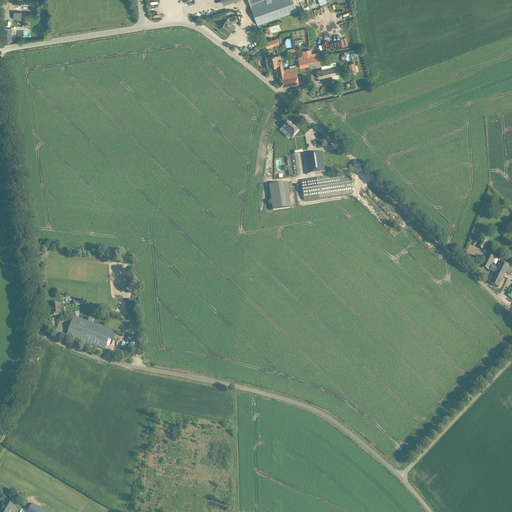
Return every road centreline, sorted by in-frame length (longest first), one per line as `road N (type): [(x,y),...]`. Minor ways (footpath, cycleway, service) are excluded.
road 1 (unclassified): [(511,314),(337,144),(200,27),(143,26)]
road 2 (unclassified): [(400,477),(313,409),(103,359),(35,332)]
road 3 (unclassified): [(35,332),(0,66)]
road 4 (unclassified): [(400,477),(511,359)]
road 5 (unclassified): [(143,26),(0,46)]
